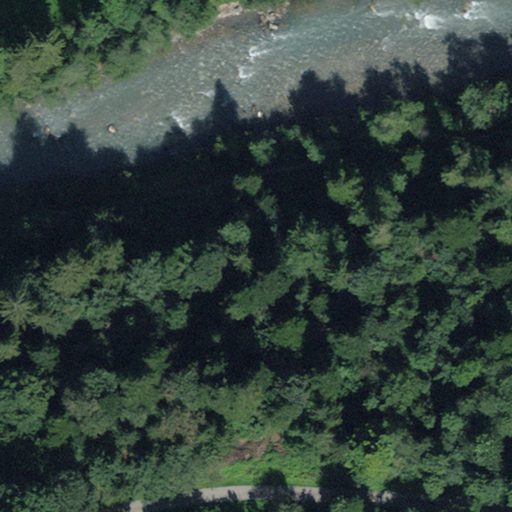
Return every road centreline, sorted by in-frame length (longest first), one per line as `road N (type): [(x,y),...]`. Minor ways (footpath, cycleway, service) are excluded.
road 1 (residential): [(511,508),(269,490),(192,494),(113,511)]
road 2 (track): [(316,347),(511,239)]
